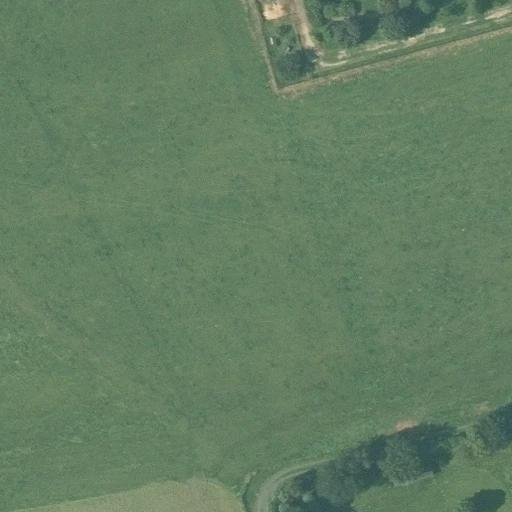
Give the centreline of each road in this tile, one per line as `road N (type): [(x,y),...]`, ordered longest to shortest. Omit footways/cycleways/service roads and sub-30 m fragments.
road 1 (track): [(0,279),(263,493),(263,511)]
road 2 (track): [(511,419),(278,475),(263,493)]
road 3 (track): [(511,14),(339,60),(315,55),(296,0)]
